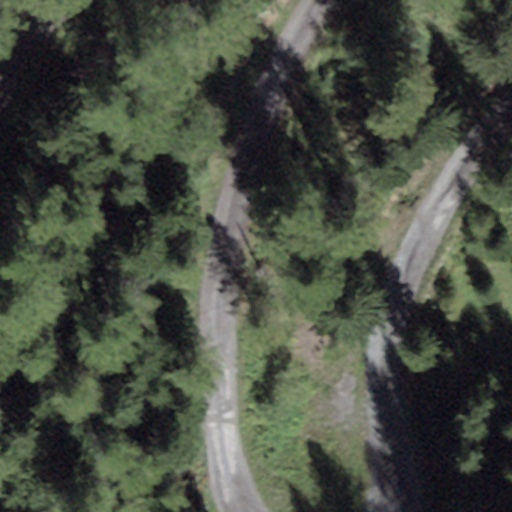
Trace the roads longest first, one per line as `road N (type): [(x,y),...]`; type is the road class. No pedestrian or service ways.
road 1 (track): [(320,0),(235,197),(214,352),(241,511)]
road 2 (track): [(384,511),(392,294),(476,155),(511,116)]
